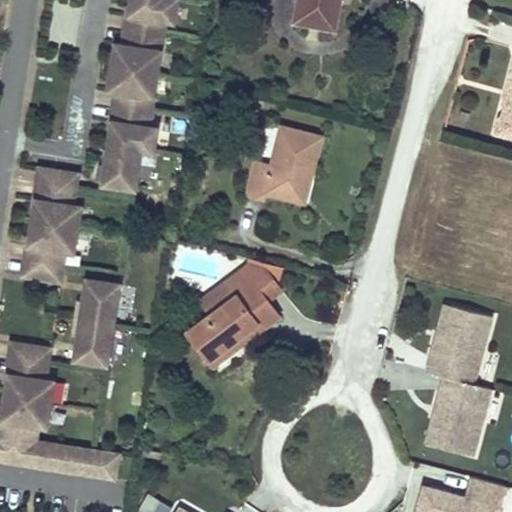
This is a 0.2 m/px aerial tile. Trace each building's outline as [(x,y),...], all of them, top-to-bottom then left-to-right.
[(116,123),(111,122),(100,185),(133,191),(140,152),(152,154),(156,130),(148,128),(167,23),(175,24),(179,1),(175,0),(132,0),(130,16),(135,18),(130,47),(125,46),(116,45),(108,91),(117,92),(122,93),(116,123)] [(303,0),(299,24),(338,32),(343,10),(340,9),(342,0),(303,0)] [(135,18),(130,16),(125,46),(130,47),(135,18)] [(500,133),(510,136),(511,129),(511,90),(500,133)] [(122,93),(117,92),(111,122),(116,123),(122,93)] [(312,174),(318,175),(326,140),(286,130),(278,167),(262,164),(254,197),(271,201),(272,196),(304,204),(312,174)] [(46,169),(41,168),(36,199),(41,200),(46,169)] [(77,174),(46,169),(41,200),(36,199),(28,245),(33,246),(28,276),(59,282),(65,251),(73,252),(80,206),(72,205),(77,174)] [(304,204),(311,205),(318,175),(312,174),(304,204)] [(33,246),(28,245),(23,276),(28,276),(33,246)] [(216,315),(192,334),(211,360),(257,325),(262,332),(279,319),(270,307),(288,293),(273,273),(258,269),(209,306),(216,315)] [(119,286),(87,279),(82,302),(76,337),(72,360),(104,366),(119,286)] [(82,302),(76,301),(70,336),(76,337),(82,302)] [(456,305),(450,303),(441,338),(447,340),(456,305)] [(432,372),(450,376),(480,384),(497,316),(456,305),(447,340),(441,338),(432,372)] [(215,366),(262,332),(257,325),(211,360),(215,366)] [(17,343),(12,342),(7,373),(12,374),(17,343)] [(49,349),(17,343),(12,374),(7,373),(0,415),(0,419),(4,420),(2,435),(33,441),(36,425),(44,426),(52,381),(44,380),(49,349)] [(480,384),(450,376),(441,409),(448,411),(439,445),(480,456),(497,388),(480,384)] [(448,411),(441,409),(433,444),(439,445),(448,411)] [(0,459),(117,479),(120,456),(101,452),(33,441),(2,435),(0,435),(0,459)] [(503,511),(509,482),(470,475),(468,488),(422,479),(415,511),(503,511)] [(144,511),(167,511),(172,502),(153,494),(144,511)]
